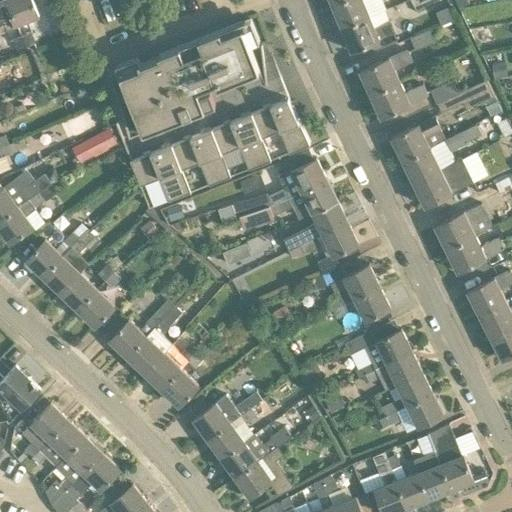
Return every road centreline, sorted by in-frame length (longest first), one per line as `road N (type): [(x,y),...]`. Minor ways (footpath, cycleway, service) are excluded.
road 1 (residential): [(511,448),(313,73),(286,0)]
road 2 (residential): [(205,511),(191,487),(0,302)]
